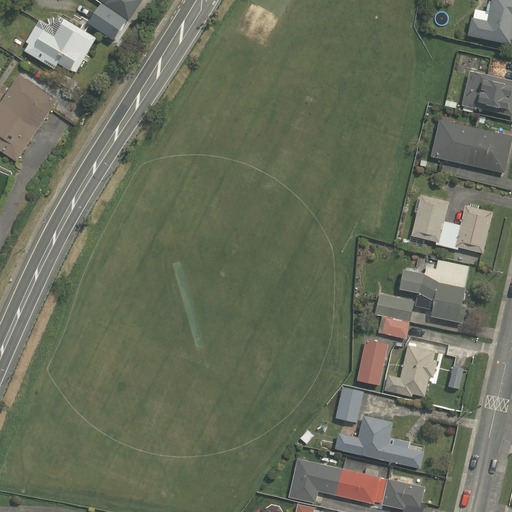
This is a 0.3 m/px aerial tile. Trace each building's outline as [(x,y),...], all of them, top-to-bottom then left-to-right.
[(469,37),(511,46),(511,40),(511,0),(492,0),(491,5),(489,5),(486,16),(475,13),(469,37)] [(59,65),(76,75),(97,39),(60,17),(53,28),(40,20),(26,44),(29,46),(25,53),(55,72),(59,65)] [(462,106),(511,117),(511,81),(470,71),(462,106)] [(66,75),(61,83),(74,91),(79,83),(66,75)] [(0,150),(17,162),(58,101),(20,76),(0,105),(0,150)] [(452,78),(447,99),(453,100),(454,93),(457,94),(460,79),(452,78)] [(511,143),(511,136),(440,120),(432,157),(505,174),(511,143)] [(428,162),(422,160),(420,167),(427,168),(428,162)] [(436,245),(457,250),(457,248),(484,254),(493,213),(477,209),(478,206),(471,204),(470,208),(465,207),(461,225),(444,221),(448,203),(421,196),(420,200),(418,200),(415,213),(418,213),(412,237),(436,242),(436,245)] [(431,317),(463,324),(467,307),(463,306),(471,267),(439,260),(437,269),(427,267),(425,274),(414,269),(410,288),(418,293),(416,307),(432,310),(431,317)] [(410,322),(415,302),(380,294),(375,315),(382,316),(410,322)] [(406,339),(410,322),(382,316),(379,333),(406,339)] [(387,344),(365,339),(357,381),(379,385),(387,344)] [(413,395),(425,397),(430,377),(434,378),(438,361),(435,361),(437,351),(408,345),(401,378),(388,376),(385,391),(413,397),(413,395)] [(464,367),(453,365),(449,386),(460,388),(464,367)] [(336,418),(357,423),(364,393),(343,388),(336,418)] [(335,449),(420,469),(424,452),(409,448),(411,442),(390,438),(394,423),(364,416),(358,438),(339,433),(335,449)] [(300,438),(307,444),(313,436),(307,431),(300,438)] [(297,459),(289,498),(315,503),(318,492),(373,505),(374,501),(382,503),(382,505),(403,509),(402,511),(423,511),(425,503),(422,502),(425,486),(297,459)]
